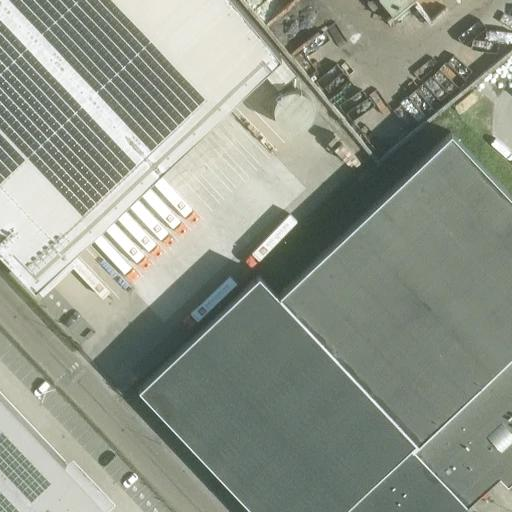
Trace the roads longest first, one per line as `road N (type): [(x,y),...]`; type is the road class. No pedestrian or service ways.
road 1 (unclassified): [(199,511),(0,304)]
road 2 (unknown): [(312,0),(353,40),(405,52),(491,0)]
